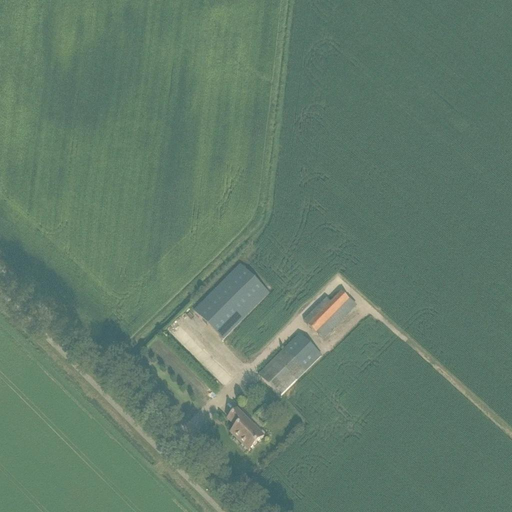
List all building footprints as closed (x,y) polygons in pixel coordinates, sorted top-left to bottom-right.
[(194,312),(224,342),(270,294),(241,265),(194,312)] [(303,322),(323,341),(356,307),(341,293),(331,304),(327,299),(303,322)] [(286,345),(297,357),(307,348),(295,336),(286,345)] [(258,376),(281,398),(306,372),(284,350),(258,376)] [(231,434),(232,433),(240,442),(239,443),(249,452),(263,437),(261,439),(250,428),(252,426),(237,411),(228,420),(236,428),(231,434)]
